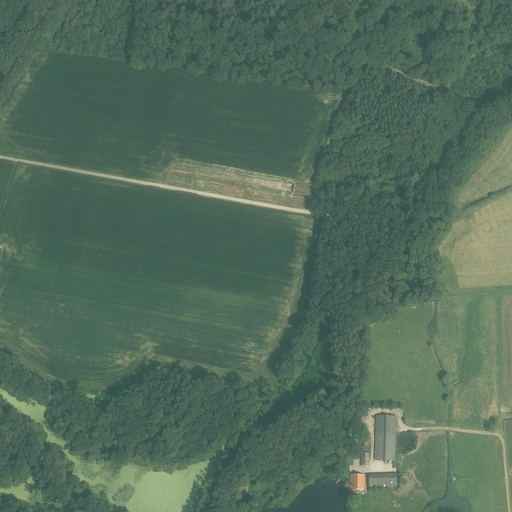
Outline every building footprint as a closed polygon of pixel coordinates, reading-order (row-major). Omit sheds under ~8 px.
[(375,460),(395,461),(395,434),(396,417),(376,416),(375,460)] [(398,441),(399,443),(399,444),(400,446),(401,447),(402,448),(403,449),(405,449),(406,449),(408,449),(410,448),(411,448),(412,447),(413,445),(413,444),(414,443),(414,442),(414,441),(414,440),(414,439),(413,438),(412,437),(411,436),(410,435),(410,434),(408,434),(407,434),(405,434),(403,434),(401,435),(400,437),(399,438),(399,440),(398,441)] [(360,466),(369,466),(369,453),(361,453),(360,466)] [(368,475),(369,487),(397,487),(397,474),(368,475)] [(350,490),(364,490),(364,475),(350,475),(350,490)]
